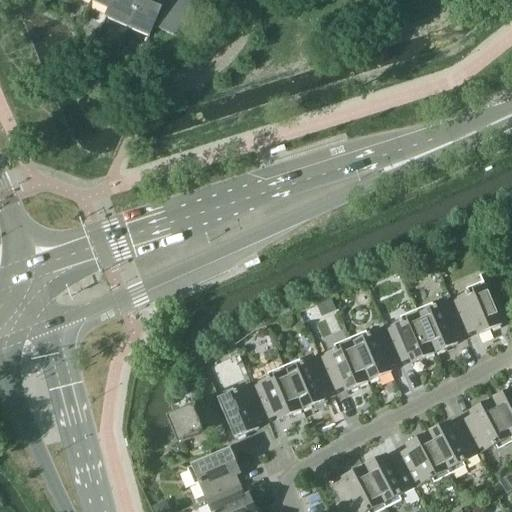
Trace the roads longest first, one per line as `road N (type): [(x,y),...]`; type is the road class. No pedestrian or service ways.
road 1 (secondary): [(420,154),(271,188),(31,271)]
road 2 (secondary): [(54,323),(233,252),(420,154)]
road 3 (residential): [(293,511),(278,476),(511,357)]
road 4 (residential): [(100,511),(54,323)]
road 5 (residential): [(0,360),(68,511)]
